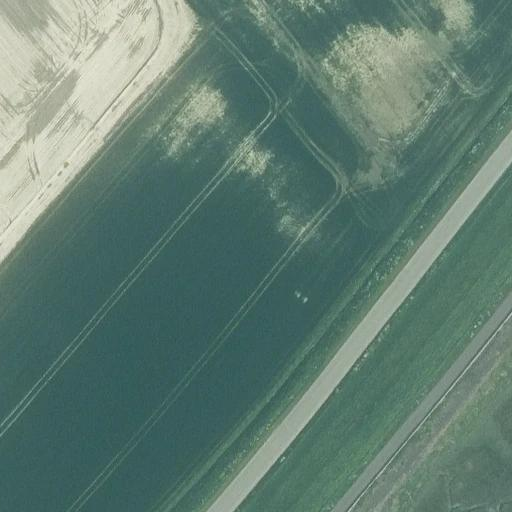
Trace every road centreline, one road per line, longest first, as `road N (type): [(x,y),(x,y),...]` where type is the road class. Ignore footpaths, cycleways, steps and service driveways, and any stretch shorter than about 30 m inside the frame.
road 1 (unclassified): [(220,511),(511,145)]
road 2 (track): [(165,0),(179,22),(166,56),(0,256)]
road 3 (unclassified): [(336,511),(511,294)]
